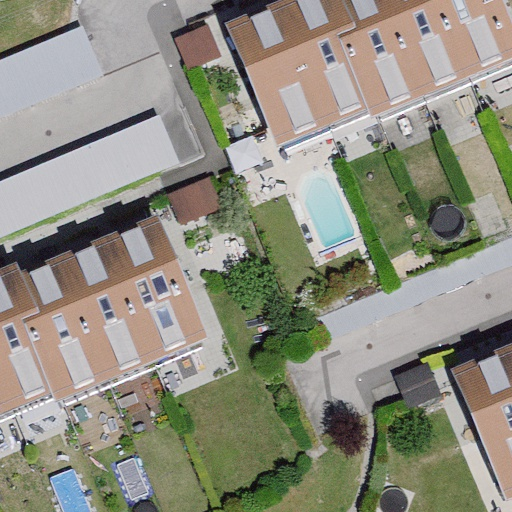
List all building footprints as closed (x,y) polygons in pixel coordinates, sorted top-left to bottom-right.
[(511,23),(503,0),(356,0),(238,43),(284,171),(511,88),(511,23)] [(84,26),(0,55),(0,114),(102,78),(84,26)] [(0,190),(0,252),(194,181),(173,125),(0,190)] [(179,231),(0,298),(0,442),(226,356),(179,231)] [(511,371),(469,388),(511,496),(511,371)]
